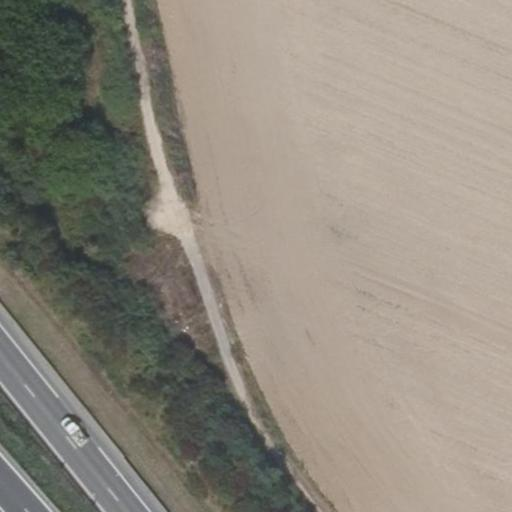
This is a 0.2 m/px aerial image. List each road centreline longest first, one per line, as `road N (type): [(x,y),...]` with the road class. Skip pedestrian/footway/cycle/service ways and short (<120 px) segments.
road 1 (track): [(126,0),(174,191),(253,425),(316,511)]
road 2 (trunk): [(125,511),(0,354)]
